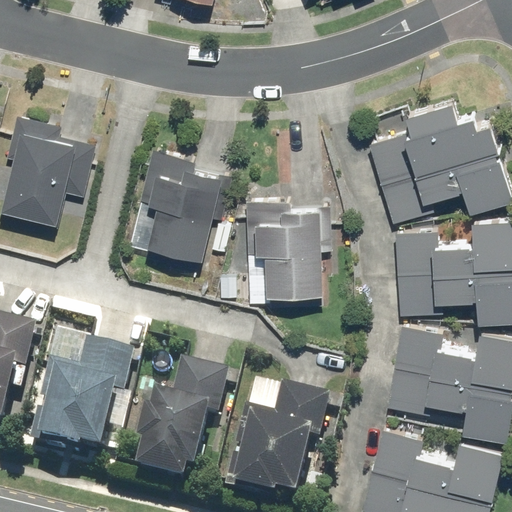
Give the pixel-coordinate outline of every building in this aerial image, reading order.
[(428,122),(379,136),(401,215),(443,203),(439,189),(478,178),(484,199),(511,190),(511,141),(511,138),(511,137),(511,130),(506,110),(494,113),(491,101),(473,106),(469,89),(422,102),(428,122)] [(20,152),(7,207),(29,213),(32,202),(71,212),(77,186),(91,189),(103,138),(90,134),(90,132),(67,126),(69,120),(24,109),(15,150),(20,152)] [(157,244),(155,252),(205,264),(209,246),(217,247),(235,164),(206,158),(207,152),(160,142),(138,240),(157,244)] [(276,297),(276,300),(331,299),(331,282),(337,282),(336,246),(339,246),(338,197),(302,197),(301,191),(254,193),(257,298),(276,297)] [(405,226),(410,307),(452,305),(452,289),(492,286),(493,309),(511,308),(511,207),(487,209),(490,232),(448,235),(447,223),(405,226)] [(243,269),(223,269),(223,296),(244,296),(243,269)] [(0,431),(5,433),(8,421),(15,422),(28,366),(33,368),(44,322),(0,312),(0,431)] [(411,319),(397,399),(439,406),(442,391),(482,398),(478,420),(511,425),(511,321),(496,319),(492,343),(452,336),(454,326),(411,319)] [(45,408),(37,440),(78,450),(80,443),(94,446),(95,444),(115,449),(129,392),(132,393),(142,350),(93,338),(86,366),(58,359),(49,397),(62,400),(59,412),(45,408)] [(156,441),(150,467),(198,479),(201,466),(208,468),(222,413),(226,414),(237,370),(188,358),(179,394),(169,391),(165,408),(159,406),(151,440),(156,441)] [(241,454),(233,486),(266,494),(267,489),(289,495),(290,490),(310,495),(324,438),(327,438),(338,394),(290,382),(283,412),(253,405),(244,443),(257,447),(254,458),(241,454)] [(390,423),(373,503),(412,511),(502,511),(507,489),(508,490),(511,470),(511,437),(475,429),(470,451),(430,442),(432,432),(390,423)]
